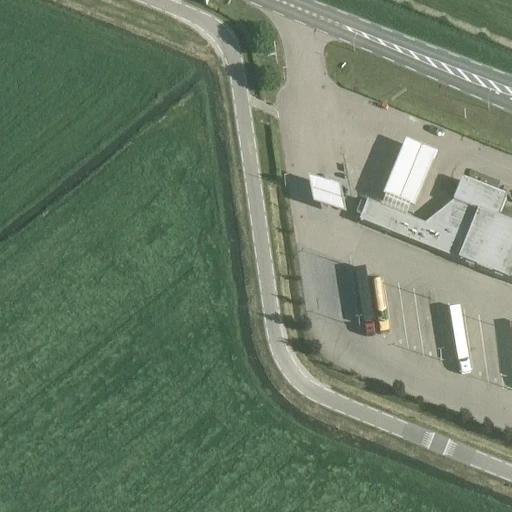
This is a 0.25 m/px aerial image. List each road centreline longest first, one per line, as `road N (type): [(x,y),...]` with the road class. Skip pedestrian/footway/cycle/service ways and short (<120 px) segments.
road 1 (unclassified): [(511,472),(316,396),(292,374),(279,346),(235,56),(208,24),(151,0)]
road 2 (secondary): [(511,97),(270,0)]
